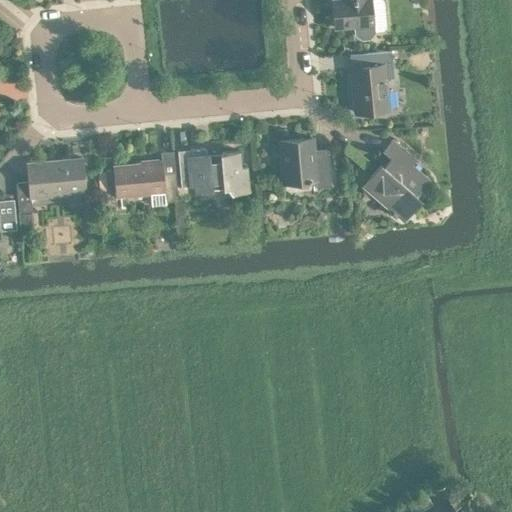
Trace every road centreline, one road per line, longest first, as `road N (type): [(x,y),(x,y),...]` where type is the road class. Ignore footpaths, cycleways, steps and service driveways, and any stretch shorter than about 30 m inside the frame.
road 1 (residential): [(291,0),(302,96),(141,112)]
road 2 (residential): [(47,32),(47,101),(56,114),(141,112)]
road 3 (residential): [(141,112),(129,28),(113,21),(47,32)]
